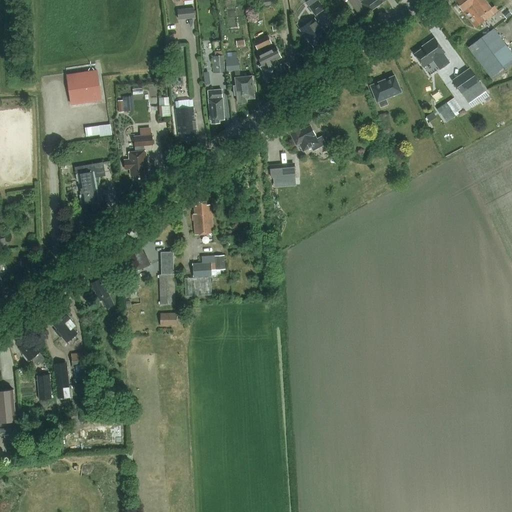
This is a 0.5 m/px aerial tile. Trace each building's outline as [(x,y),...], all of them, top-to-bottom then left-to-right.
[(318,0),(309,7),(315,15),(324,9),(318,0)] [(342,0),(344,2),(346,0),(348,0),(358,13),(365,8),(368,12),(377,6),(372,0),(342,0)] [(455,0),(475,28),(485,21),(484,20),(498,10),(495,5),(491,8),(485,0),(455,0)] [(178,10),(179,20),(195,18),(194,8),(178,10)] [(230,23),(245,22),(244,9),(229,10),(230,23)] [(328,38),(321,28),(315,19),(300,29),(307,39),(308,38),(314,47),(328,38)] [(511,53),(494,29),(468,47),(492,81),(511,66),(511,53)] [(257,50),(271,43),(267,34),(264,35),(262,31),(252,35),(255,40),(253,40),(257,50)] [(235,40),(236,46),(245,45),(244,38),(235,40)] [(445,52),(435,38),(426,44),(426,45),(414,54),(424,67),(433,60),(440,69),(449,62),(443,53),(445,52)] [(281,57),(276,48),(258,57),(262,66),(261,66),(268,81),(283,74),(276,60),(281,57)] [(235,78),(240,77),(238,58),(237,58),(236,51),(224,53),(226,71),(234,70),(235,78)] [(225,72),(224,55),(223,55),(212,56),(213,72),(213,73),(225,72)] [(469,68),(452,80),(468,103),(485,91),(469,68)] [(97,70),(66,75),(71,105),(102,101),(97,70)] [(377,102),(378,102),(381,107),(388,104),(386,99),(402,92),(395,75),(370,85),(377,102)] [(240,77),(235,78),(236,86),(233,87),(234,95),(237,95),(238,103),(247,102),(246,99),(255,98),(252,76),(240,77)] [(224,120),(223,98),(222,90),(208,91),(209,99),(210,120),(211,120),(212,123),(220,123),(219,120),(224,120)] [(170,105),(159,106),(160,117),(171,116),(170,105)] [(194,121),(194,115),(193,107),(176,109),(179,136),(182,136),(182,139),(193,138),(193,135),(196,134),(195,129),(197,129),(196,121),(194,121)] [(110,124),(84,128),(86,137),(100,134),(100,137),(112,136),(110,124)] [(326,144),(322,136),(317,139),(310,126),(300,131),(299,128),(290,132),(297,144),(299,143),(303,151),(311,147),(313,151),(326,144)] [(152,135),(151,135),(150,128),(139,129),(140,136),(134,137),(136,152),(129,152),(129,159),(124,160),(125,170),(130,170),(131,176),(134,175),(134,179),(145,178),(145,174),(148,174),(146,151),(144,151),(144,146),(153,145),(152,135)] [(93,163),(75,167),(76,174),(77,181),(79,181),(81,195),(79,195),(81,204),(100,200),(96,177),(93,163)] [(271,178),(296,175),(295,165),(270,167),(271,178)] [(194,214),(195,235),(213,234),(211,204),(206,205),(206,201),(197,202),(197,206),(194,206),(195,214),(194,214)] [(150,265),(145,253),(144,254),(139,244),(125,250),(130,260),(128,261),(133,272),(150,265)] [(175,304),(173,254),(162,255),(162,275),(160,275),(161,305),(175,304)] [(215,256),(216,269),(225,269),(224,255),(215,256)] [(202,257),(202,263),(193,264),(194,278),(212,276),(212,270),(216,270),(215,256),(202,257)] [(114,305),(106,288),(104,289),(100,279),(92,283),(96,293),(95,294),(98,302),(103,300),(107,309),(114,305)] [(77,334),(73,328),(76,326),(63,311),(50,321),(57,329),(55,331),(60,337),(62,336),(67,343),(77,334)] [(160,326),(176,325),(176,312),(160,313),(160,326)] [(45,359),(29,340),(26,343),(24,343),(18,347),(23,353),(23,355),(28,361),(32,358),(38,365),(45,359)] [(85,374),(84,366),(83,353),(71,354),(73,368),(76,367),(76,374),(85,374)] [(54,364),(58,398),(70,397),(67,363),(54,364)] [(38,375),(40,399),(52,398),(50,374),(38,375)] [(0,422),(16,420),(13,389),(0,390),(0,422)]
